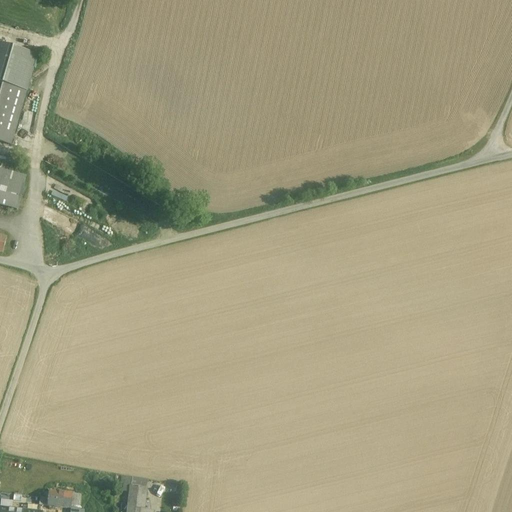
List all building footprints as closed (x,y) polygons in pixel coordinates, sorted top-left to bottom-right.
[(42,55),(0,40),(0,138),(16,143),(42,55)] [(29,174),(0,166),(0,202),(21,209),(29,174)] [(95,235),(59,214),(54,222),(59,225),(59,224),(92,242),(95,235)] [(10,234),(0,231),(0,248),(5,250),(10,234)] [(149,479),(124,475),(123,481),(125,482),(125,490),(130,490),(129,511),(153,511),(154,508),(148,507),(149,479)] [(48,497),(2,492),(0,506),(0,511),(40,511),(40,507),(70,510),(69,511),(82,511),(83,495),(50,491),(48,497)]
